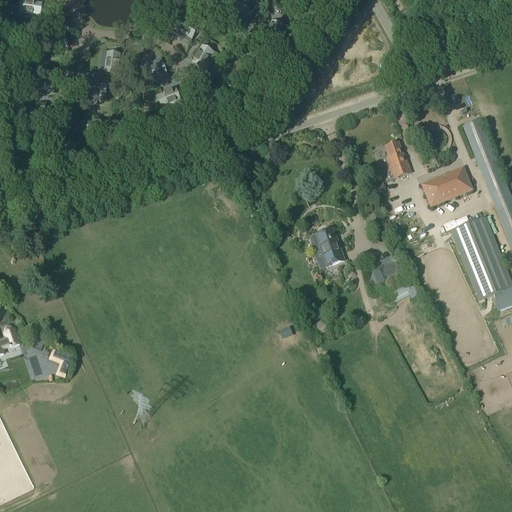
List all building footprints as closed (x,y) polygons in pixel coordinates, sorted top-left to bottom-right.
[(201,0),(200,6),(206,8),(213,10),(220,12),(221,11),(222,6),(224,0),(201,0)] [(18,18),(25,20),(32,21),(40,22),(40,21),(41,14),(42,6),(42,5),(35,4),(28,3),(21,1),(19,9),(18,16),(18,18)] [(230,17),(227,24),(236,29),(241,31),(243,33),(246,26),(250,20),(253,13),(246,9),(237,4),(237,5),(233,11),(230,17)] [(171,34),(170,35),(177,38),(183,42),(189,45),(191,43),(193,39),(196,34),(198,29),(192,26),(186,23),(180,19),(179,19),(178,22),(175,27),(172,33),(171,34)] [(266,35),(263,42),(265,43),(272,46),(279,49),(280,49),(283,43),(286,36),(289,29),(287,28),(282,26),(277,24),(272,22),(269,29),(266,35)] [(51,38),(44,39),(44,45),(45,51),(45,56),(45,57),(53,56),(60,56),(67,55),(67,54),(67,52),(67,51),(66,44),(66,37),(59,37),(51,38)] [(192,62),(190,66),(197,70),(204,74),(205,74),(206,75),(210,69),(214,62),(217,56),(216,55),(211,52),(206,50),(201,47),(198,52),(195,57),(192,62)] [(100,67),(99,75),(101,75),(105,76),(111,76),(118,77),(119,70),(120,63),(121,56),(118,55),(115,55),(108,54),(106,54),(103,53),(102,53),(101,60),(100,67)] [(147,66),(140,68),(141,71),(144,78),(147,85),(156,82),(162,79),(168,77),(165,70),(162,63),(161,62),(160,60),(154,63),(147,66)] [(32,75),(31,75),(32,82),(32,87),(33,93),(40,93),(47,92),(54,92),(54,91),(54,86),(54,80),(53,74),(46,74),(39,75),(32,75)] [(83,100),(83,101),(90,102),(97,103),(104,104),(105,103),(105,98),(106,94),(106,93),(106,92),(107,86),(100,85),(92,84),(85,83),(84,89),(84,95),(83,100)] [(208,95),(203,97),(205,102),(207,108),(209,113),(209,114),(216,111),(223,109),(230,106),(229,105),(227,100),(225,95),(223,89),(218,91),(213,93),(208,95)] [(156,98),(155,98),(156,101),(158,104),(160,110),(162,115),(169,113),(176,110),(183,107),(182,106),(182,105),(180,101),(178,96),(176,90),(169,93),(162,96),(156,98)] [(35,111),(28,111),(28,117),(29,123),(29,129),(37,129),(44,128),(51,128),(51,127),(51,123),(51,122),(50,116),(50,110),(43,110),(35,111)] [(511,199),(480,120),(461,128),(511,253),(511,199)] [(85,139),(85,141),(92,142),(99,143),(106,144),(106,143),(107,137),(108,131),(109,125),(102,124),(94,123),(87,122),(86,128),(85,134),(85,139)] [(56,158),(55,165),(57,165),(61,166),(67,167),(68,167),(73,167),(74,160),(75,153),(76,146),(70,145),(64,145),(60,144),(58,144),(57,151),(56,158)] [(398,145),(385,149),(389,161),(387,161),(393,180),(410,174),(405,158),(403,158),(398,145)] [(463,169),(421,187),(430,209),(472,192),(463,169)] [(384,198),(391,195),(388,186),(380,189),(384,198)] [(224,202),(220,206),(225,212),(230,208),(224,202)] [(511,284),(486,218),(450,232),(479,303),(511,289),(511,284)] [(332,232),(316,237),(320,248),(319,248),(326,269),(344,262),(335,238),(334,239),(332,232)] [(395,264),(373,275),(378,287),(401,276),(395,264)] [(405,285),(382,296),(388,309),(411,298),(405,285)] [(505,316),(511,313),(511,293),(497,300),(505,316)] [(319,315),(314,312),(310,317),(316,321),(319,315)] [(0,357),(4,357),(2,351),(9,348),(10,350),(19,347),(14,332),(13,332),(13,330),(11,329),(9,328),(7,329),(5,331),(5,333),(6,335),(5,335),(7,342),(0,343),(0,357)] [(294,330),(283,335),(287,345),(298,340),(294,330)] [(49,362),(49,357),(42,356),(40,365),(58,368),(59,364),(49,362)] [(63,366),(60,376),(68,379),(71,369),(63,366)]
